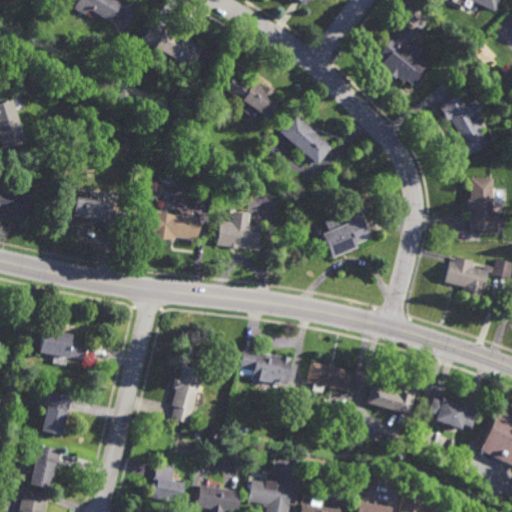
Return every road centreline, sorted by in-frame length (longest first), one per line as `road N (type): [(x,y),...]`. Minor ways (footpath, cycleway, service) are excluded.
road 1 (tertiary): [(0,261),(337,316),(511,366)]
road 2 (residential): [(219,0),(314,63),(402,153),(416,221),(389,327)]
road 3 (residential): [(154,290),(102,511)]
